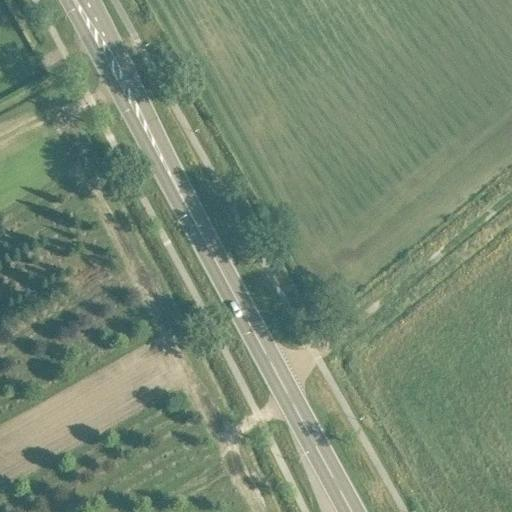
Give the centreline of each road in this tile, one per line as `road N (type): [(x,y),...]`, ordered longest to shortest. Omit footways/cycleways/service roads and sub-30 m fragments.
road 1 (tertiary): [(284,391),(79,0)]
road 2 (track): [(316,356),(511,200)]
road 3 (tertiary): [(351,511),(284,391)]
